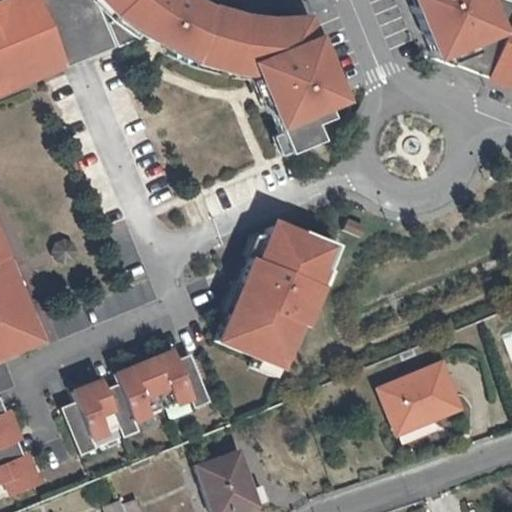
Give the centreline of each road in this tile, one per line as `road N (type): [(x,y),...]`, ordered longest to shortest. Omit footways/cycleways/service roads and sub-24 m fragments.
road 1 (residential): [(370,169),(151,259)]
road 2 (residential): [(511,444),(324,511)]
road 3 (residential): [(370,169),(405,193),(434,187),(453,165),(455,136)]
